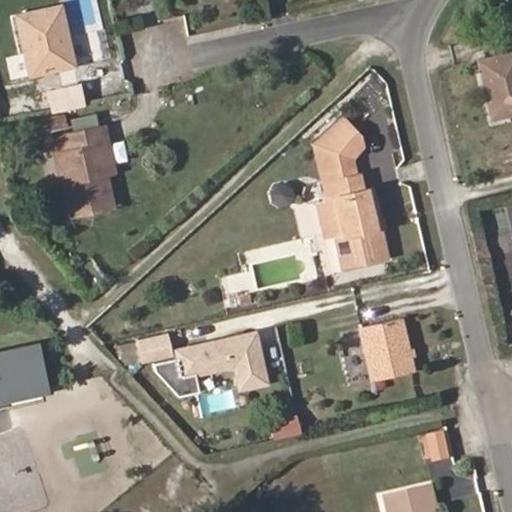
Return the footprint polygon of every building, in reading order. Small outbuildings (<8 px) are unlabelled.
[(511,114),(511,52),(478,60),(491,119),(511,114)] [(82,92),(79,82),(56,88),(59,98),(82,92)] [(64,113),(36,117),(39,133),(67,128),(64,113)] [(362,145),(360,135),(343,117),(313,144),(314,145),(352,157),(362,145)] [(113,206),(106,173),(99,145),(107,143),(104,125),(46,137),(50,154),(54,153),(68,216),(113,206)] [(114,171),(107,143),(99,145),(106,173),(114,171)] [(355,175),(352,157),(314,145),(322,182),(355,175)] [(387,257),(371,187),(360,190),(356,174),(355,175),(322,182),(327,202),(318,204),(325,235),(334,233),(342,267),(387,257)] [(287,203),(292,196),(290,188),(283,184),(275,185),(271,193),(273,200),(280,205),(287,203)] [(251,302),(249,293),(238,295),(240,304),(251,302)] [(413,370),(400,317),(360,326),(372,380),(413,370)] [(263,361),(257,330),(173,347),(175,358),(180,378),(195,375),(232,368),(237,391),(268,385),(263,361)] [(128,363),(139,361),(140,365),(153,362),(172,358),(167,332),(134,339),(135,341),(124,343),(120,344),(122,356),(126,355),(128,363)] [(0,406),(58,394),(48,343),(0,353),(0,406)] [(198,392),(195,375),(180,378),(175,358),(172,358),(153,362),(154,369),(177,396),(198,392)] [(419,437),(427,464),(450,457),(442,430),(419,437)] [(68,445),(78,477),(107,469),(97,436),(68,445)] [(432,511),(431,510),(435,509),(429,484),(382,495),(386,511),(432,511)]
